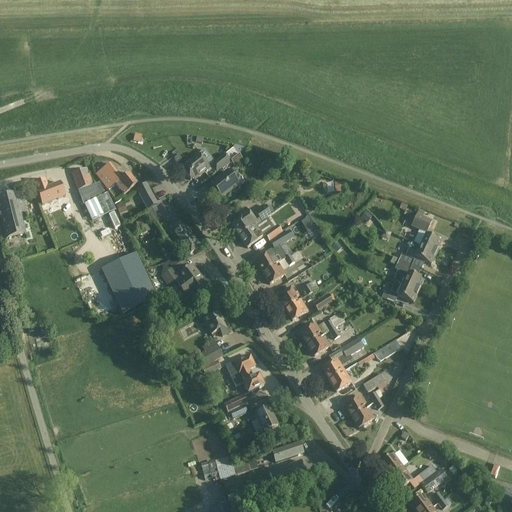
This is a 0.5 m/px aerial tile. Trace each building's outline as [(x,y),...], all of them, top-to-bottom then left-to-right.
[(224,154),(224,155),(225,155),(225,156),(230,162),(231,161),(238,156),(232,148),(224,154)] [(195,159),(181,170),(190,181),(193,179),(194,181),(199,178),(209,169),(208,168),(211,166),(215,164),(214,164),(204,151),(198,156),(195,159)] [(215,164),(211,166),(217,174),(231,163),(230,162),(225,156),(225,155),(214,164),(215,164)] [(238,156),(231,161),(235,167),(243,161),(239,156),(238,156)] [(261,165),(270,175),(276,169),(267,159),(261,165)] [(96,175),(108,191),(115,186),(123,196),(137,185),(129,174),(121,180),(110,165),(96,175)] [(86,169),(72,174),(75,184),(78,192),(83,206),(84,206),(85,205),(104,195),(100,183),(92,186),(89,178),(86,169)] [(227,173),(210,186),(217,195),(212,199),(216,204),(239,187),(240,189),(246,184),(235,170),(229,174),(227,173)] [(48,188),(45,180),(34,184),(37,194),(42,206),(65,197),(60,184),(48,188)] [(334,183),(326,183),(327,193),(335,192),(334,183)] [(146,184),(136,190),(147,211),(147,212),(148,211),(153,220),(160,215),(156,207),(158,206),(153,197),(146,184)] [(24,199),(22,192),(0,198),(0,216),(6,240),(25,235),(23,225),(17,201),(24,199)] [(85,205),(84,206),(91,221),(92,222),(93,221),(115,211),(115,210),(107,194),(104,195),(85,205)] [(122,204),(116,207),(120,215),(126,213),(122,204)] [(240,220),(231,226),(239,238),(254,227),(266,219),(267,218),(271,215),(275,212),(270,205),(266,208),(265,207),(255,214),(258,218),(254,221),(245,209),(238,215),(241,219),(240,220)] [(359,220),(362,223),(364,221),(367,223),(372,217),(365,212),(359,220)] [(424,214),(418,212),(414,221),(411,226),(411,227),(419,231),(426,234),(432,222),(422,218),(424,214)] [(254,227),(239,238),(247,249),(255,243),(262,238),(265,236),(275,229),(267,218),(266,219),(254,227)] [(309,218),(301,223),(306,231),(313,226),(309,218)] [(150,231),(143,219),(135,223),(143,235),(150,231)] [(202,246),(182,221),(167,232),(180,249),(186,257),(202,246)] [(275,229),(265,236),(269,242),(282,233),(278,227),(275,229)] [(413,244),(420,247),(436,255),(441,243),(425,236),(426,234),(419,231),(413,244)] [(274,250),(255,262),(262,274),(275,266),(286,259),(279,247),(293,239),(289,232),(270,243),(274,250)] [(337,243),(332,247),(335,251),(341,247),(337,243)] [(411,243),(411,244),(407,245),(409,249),(405,257),(401,255),(398,261),(411,266),(415,259),(431,266),(436,255),(420,247),(413,244),(411,243)] [(113,266),(101,271),(122,317),(157,301),(136,255),(113,266)] [(177,256),(162,266),(167,272),(176,265),(181,262),(177,256)] [(291,256),(284,260),(289,267),(295,264),(291,257),(291,256)] [(399,268),(393,281),(418,293),(423,282),(408,274),(411,266),(398,261),(392,258),(389,264),(396,267),(399,268)] [(294,269),(297,275),(308,270),(306,264),(294,269)] [(176,265),(167,272),(176,285),(169,290),(178,302),(185,297),(186,299),(194,294),(206,285),(192,266),(187,270),(182,273),(176,265)] [(280,268),(277,269),(275,266),(262,274),(270,286),(285,276),(280,268)] [(413,304),(418,293),(393,281),(392,282),(394,283),(388,296),(383,294),(381,299),(386,302),(394,306),(398,297),(413,304)] [(318,289),(314,282),(302,290),(307,297),(314,292),(318,289)] [(285,310),(297,302),(295,299),(298,297),(293,289),(278,298),(285,310)] [(365,293),(359,289),(355,295),(361,299),(365,293)] [(329,297),(328,295),(313,305),(318,314),(334,304),(333,303),(336,301),(332,295),(329,297)] [(297,302),(285,310),(292,322),(308,312),(302,304),(299,305),(297,302)] [(224,322),(218,312),(210,316),(203,320),(211,336),(219,332),(222,338),(228,334),(222,322),(224,322)] [(322,336),(348,321),(347,320),(343,323),(339,316),(325,325),(324,324),(317,328),(315,325),(300,334),(307,346),(319,338),(317,335),(320,333),(322,336)] [(349,322),(348,321),(322,336),(329,332),(334,341),(340,337),(337,332),(345,327),(344,325),(349,322)] [(46,337),(36,339),(39,351),(49,348),(46,337)] [(319,338),(307,346),(314,358),(330,348),(324,339),(321,341),(319,338)] [(346,360),(364,349),(358,339),(340,350),(344,356),(346,360)] [(217,347),(214,341),(201,347),(204,354),(199,356),(205,367),(223,358),(217,347)] [(401,350),(396,342),(375,355),(380,363),(401,350)] [(231,377),(230,377),(235,388),(243,384),(248,395),(264,387),(259,376),(253,379),(249,371),(255,368),(250,357),(235,364),(234,363),(226,366),(231,377)] [(343,369),(337,360),(322,370),(329,382),(341,374),(340,371),(343,369)] [(220,370),(217,363),(196,373),(198,378),(205,375),(206,377),(220,370)] [(341,374),(329,382),(336,393),(352,384),(347,375),(344,377),(341,374)] [(385,384),(380,376),(363,387),(368,395),(385,384)] [(374,404),(379,401),(379,400),(387,393),(383,388),(369,397),(374,404)] [(247,404),(244,396),(223,405),(227,414),(247,404)] [(344,406),(351,418),(364,410),(362,407),(365,405),(359,397),(344,406)] [(379,401),(374,404),(378,411),(383,408),(379,401)] [(246,414),(243,407),(230,414),(233,421),(246,414)] [(277,428),(268,410),(254,416),(263,435),(277,428)] [(364,410),(351,418),(359,430),(374,420),(369,412),(366,413),(364,410)] [(258,442),(248,447),(253,456),(262,451),(258,442)] [(277,451),(272,453),(275,464),(281,462),(303,455),(300,444),(277,451)] [(425,453),(430,460),(436,456),(431,448),(425,453)] [(380,464),(390,477),(402,468),(393,455),(380,464)] [(228,466),(217,470),(220,481),(236,476),(250,472),(246,461),(232,465),(228,466)] [(216,470),(214,462),(207,464),(208,465),(203,466),(205,473),(216,470)] [(307,479),(301,462),(269,475),(276,492),(307,479)] [(420,486),(437,474),(437,473),(436,474),(431,467),(419,477),(424,483),(420,486)] [(402,468),(390,477),(400,491),(412,482),(402,468)] [(420,486),(427,496),(447,481),(440,472),(437,474),(420,486)] [(433,498),(437,505),(443,501),(438,494),(433,498)] [(327,511),(321,495),(314,498),(319,511),(327,511)] [(410,504),(415,511),(427,511),(432,509),(422,495),(410,504)] [(448,508),(443,501),(437,505),(443,511),(448,508)]
